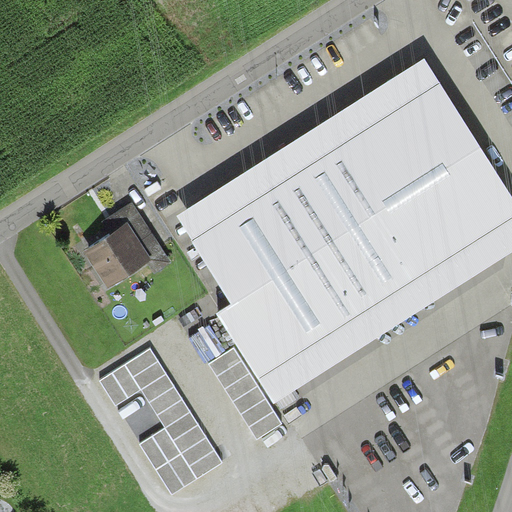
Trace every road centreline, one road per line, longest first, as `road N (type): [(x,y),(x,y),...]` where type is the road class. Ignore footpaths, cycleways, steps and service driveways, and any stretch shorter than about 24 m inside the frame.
road 1 (unknown): [(0,240),(142,468),(163,494),(187,499),(214,490),(453,324),(484,290),(511,238)]
road 2 (unknown): [(511,158),(455,46),(437,23),(421,23),(201,174)]
road 3 (residential): [(358,0),(0,231)]
